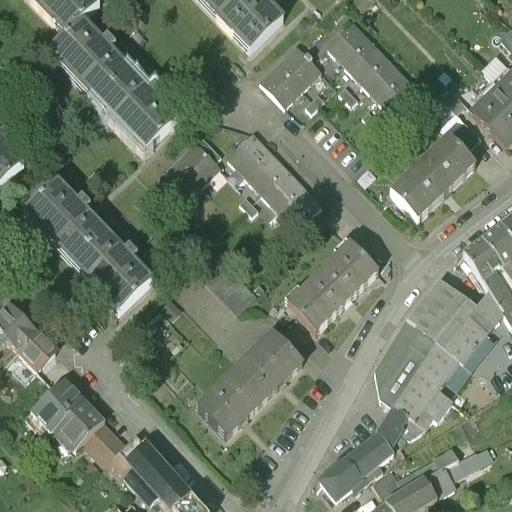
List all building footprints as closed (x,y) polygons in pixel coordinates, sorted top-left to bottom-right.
[(32,0),(33,0),(29,4),(53,30),(57,26),(69,38),(80,27),(98,11),(87,0),(32,0)] [(201,0),(220,19),(216,23),(231,39),(235,35),(252,53),(281,25),(264,7),(269,3),(266,0),(201,0)] [(372,0),(359,0),(351,8),(361,18),(376,3),(372,0)] [(148,98),(109,57),(114,52),(106,44),(101,49),(80,27),(69,38),(52,55),(111,116),(107,120),(131,146),(135,142),(147,154),(175,127),(155,106),(160,101),(153,93),(148,98)] [(377,58),(369,50),(370,48),(361,39),(360,40),(351,31),(327,54),(335,62),(338,60),(347,69),(344,72),(352,80),(354,77),(364,87),(361,90),(369,98),(372,95),(381,105),(378,107),(386,116),(388,113),(398,123),(421,102),(412,92),(411,94),(403,85),(404,84),(395,75),(394,76),(386,67),(387,66),(378,57),(377,58)] [(511,36),(500,46),(511,60),(511,36)] [(288,63),(279,71),(278,70),(269,78),(270,80),(261,89),(284,113),(292,105),(289,102),(299,93),(301,96),(310,88),(307,85),(317,75),(309,67),(311,65),(307,60),(305,62),(296,52),(286,61),(288,63)] [(511,80),(499,67),(484,81),(511,109),(511,80)] [(511,147),(511,109),(484,81),(471,93),(484,108),(472,120),(505,154),(511,147)] [(465,111),(450,96),(441,105),(456,121),(465,111)] [(315,98),(300,113),(307,120),(322,105),(315,98)] [(359,141),(374,124),(366,116),(350,133),(359,141)] [(463,129),(447,144),(452,148),(464,161),(480,146),(463,129)] [(0,142),(0,192),(22,171),(5,153),(10,148),(2,140),(0,142)] [(270,158),(261,149),(260,150),(251,141),(227,164),(234,172),(237,170),(246,179),(244,182),(251,190),(254,187),(264,197),(261,200),(268,208),(271,205),(280,215),(278,217),(285,226),(288,223),(298,233),(321,212),(312,202),(311,204),(303,195),(304,194),(295,185),(294,186),(285,177),(287,176),(278,167),(277,168),(269,160),(270,158)] [(452,148),(440,160),(435,155),(402,187),(406,192),(394,204),(417,228),(475,173),(464,161),(452,148)] [(187,159),(179,167),(177,166),(168,175),(169,176),(160,185),(183,209),(191,201),(189,198),(198,189),(201,192),(209,184),(206,181),(217,171),(195,149),(186,158),(187,159)] [(123,260),(84,218),(89,214),(81,206),(76,211),(56,190),(27,217),(86,278),(82,282),(106,307),(110,303),(122,316),(150,289),(130,268),(136,263),(128,255),(123,260)] [(511,223),(500,232),(511,249),(511,223)] [(511,249),(500,232),(481,246),(511,287),(511,249)] [(511,287),(481,246),(462,260),(481,288),(488,302),(492,308),(492,309),(504,326),(510,335),(511,335),(511,336),(511,309),(511,310),(511,309),(511,287)] [(336,263),(300,298),(300,299),(287,312),(315,341),(377,280),(350,251),(337,264),(336,263)] [(256,303),(220,265),(201,283),(237,320),(256,303)] [(440,288),(406,329),(374,379),(379,408),(391,417),(406,425),(413,428),(439,394),(449,380),(459,367),(462,370),(481,351),(504,326),(492,309),(492,308),(488,302),(476,316),(440,288)] [(37,339),(9,311),(0,320),(0,353),(7,346),(18,358),(37,339)] [(55,358),(37,339),(18,358),(36,377),(55,358)] [(275,343),(199,416),(226,444),(302,371),(275,343)] [(481,351),(462,370),(459,367),(449,380),(459,388),(488,358),(481,351)] [(64,387),(31,418),(51,439),(55,435),(83,408),(84,408),(64,387)] [(439,394),(413,428),(413,429),(398,455),(400,456),(407,445),(409,447),(424,433),(434,423),(437,425),(453,404),(439,394)] [(83,408),(55,435),(75,456),(84,448),(102,431),(103,429),(83,408)] [(377,442),(344,466),(359,486),(365,481),(368,486),(374,481),(374,482),(381,477),(376,472),(391,460),(390,457),(404,436),(402,434),(406,425),(391,417),(376,441),(377,442)] [(124,454),(102,431),(84,448),(123,486),(124,485),(128,489),(139,478),(126,467),(120,458),(124,454)] [(469,448),(432,467),(437,479),(443,476),(458,468),(475,460),(469,448)] [(475,460),(458,468),(465,481),(481,471),(475,460)] [(344,466),(319,486),(335,506),(353,491),(356,496),(363,490),(359,486),(344,466)] [(437,479),(432,467),(415,476),(421,487),(423,486),(437,479)] [(458,468),(443,476),(451,488),(465,481),(458,468)] [(403,498),(384,509),(386,511),(426,511),(454,495),(451,488),(443,476),(437,479),(423,486),(421,487),(403,498)] [(415,476),(396,486),(402,497),(403,498),(421,487),(415,476)] [(146,485),(139,478),(128,489),(135,496),(148,511),(150,511),(156,508),(162,503),(156,495),(146,485)] [(391,478),(372,489),(383,508),(402,497),(396,486),(391,478)] [(171,481),(156,495),(162,503),(169,511),(179,511),(190,503),(171,481)] [(198,511),(190,503),(179,511),(198,511)]
